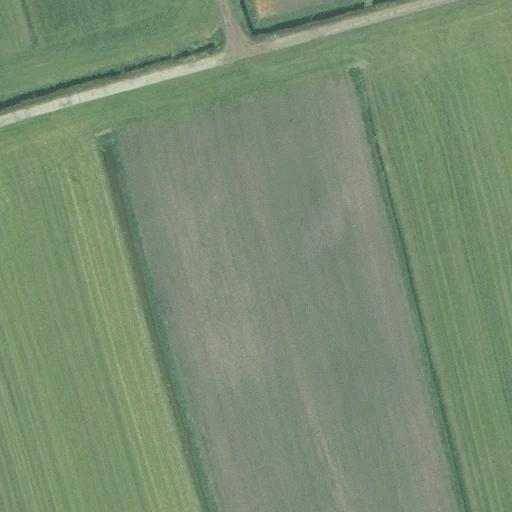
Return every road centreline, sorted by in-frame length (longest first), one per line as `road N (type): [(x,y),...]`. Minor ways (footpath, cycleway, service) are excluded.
road 1 (track): [(0,123),(240,55),(224,0)]
road 2 (track): [(240,55),(446,0)]
